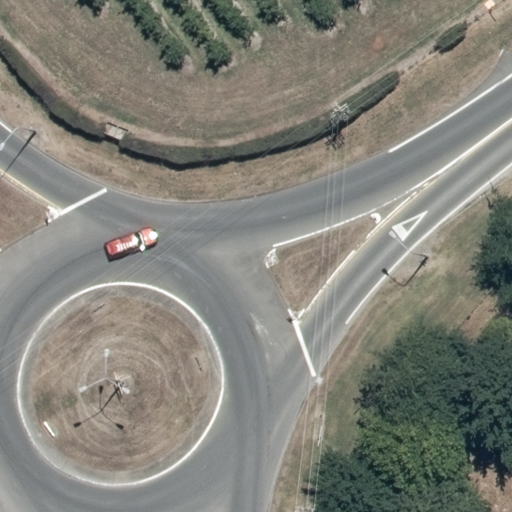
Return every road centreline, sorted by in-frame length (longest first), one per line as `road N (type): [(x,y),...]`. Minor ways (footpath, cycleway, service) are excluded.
road 1 (tertiary): [(430,180),(258,414)]
road 2 (tertiary): [(161,254),(376,180),(430,180)]
road 3 (secondary): [(161,254),(198,271),(240,315),(260,374),(258,414)]
road 4 (secondary): [(0,148),(147,250)]
road 5 (secondary): [(0,317),(57,263),(98,249),(147,250)]
